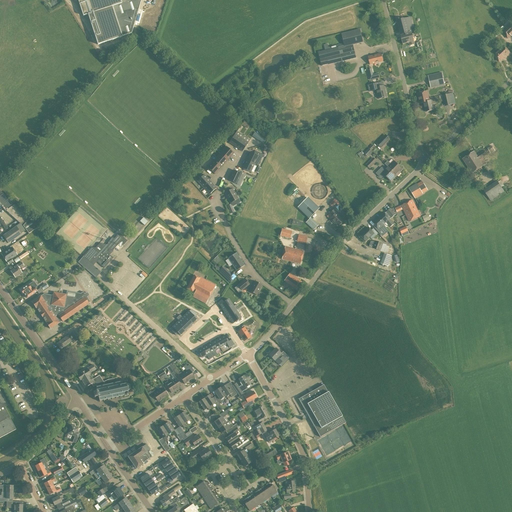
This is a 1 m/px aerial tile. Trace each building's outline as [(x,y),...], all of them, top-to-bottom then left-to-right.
[(77,0),(83,15),(87,14),(97,44),(122,36),(121,36),(132,32),(141,0),(77,0)] [(414,44),(411,32),(414,32),(410,17),(405,18),(406,19),(396,20),(400,35),(403,44),(409,43),(410,45),(414,44)] [(507,39),(511,34),(511,25),(510,23),(501,32),(507,39)] [(353,44),(362,42),(359,30),(342,34),(345,44),(345,46),(353,44)] [(353,45),(353,44),(345,46),(345,44),(338,45),(338,47),(325,50),(325,51),(318,52),(321,66),(328,64),(328,65),(356,58),(353,45)] [(502,62),(510,53),(502,46),(494,54),(502,62)] [(370,65),(383,62),(381,53),(368,57),(370,65)] [(431,88),(444,85),(442,72),(428,76),(431,88)] [(384,85),(383,82),(371,84),(373,91),(376,90),(378,99),(387,97),(384,85)] [(428,99),(429,99),(427,91),(417,93),(419,103),(424,102),(424,101),(425,101),(425,99),(428,99)] [(445,107),(452,105),(449,94),(442,95),(445,107)] [(424,102),(426,112),(433,110),(431,100),(429,101),(429,99),(428,99),(425,99),(425,101),(424,101),(424,102)] [(235,134),(229,143),(236,147),(241,139),(235,134)] [(381,148),(390,139),(385,135),(377,143),(381,148)] [(241,139),(236,147),(242,151),(248,143),(241,139)] [(226,147),(220,154),(227,160),(234,153),(226,147)] [(367,157),(372,152),(369,148),(364,153),(367,157)] [(483,157),(486,155),(484,151),(477,155),(474,151),(462,159),(472,173),(487,163),(483,157)] [(250,152),(246,160),(255,164),(259,156),(250,152)] [(227,160),(220,154),(208,168),(215,174),(227,160)] [(370,169),(377,161),(373,157),(365,165),(370,169)] [(255,164),(246,160),(242,169),(250,173),(255,164)] [(388,167),(397,176),(403,169),(394,160),(388,167)] [(391,181),(397,176),(388,167),(382,173),(391,181)] [(237,184),(241,174),(233,170),(229,180),(237,184)] [(197,181),(203,188),(210,181),(204,175),(197,181)] [(216,188),(210,181),(203,188),(209,194),(216,188)] [(490,201),(504,192),(497,181),(483,190),(490,201)] [(426,190),(421,183),(417,185),(417,183),(409,188),(415,199),(423,194),(422,193),(426,190)] [(232,189),(225,193),(230,203),(238,199),(232,189)] [(0,195),(0,206),(1,205),(5,210),(14,204),(3,193),(0,195)] [(309,219),(319,208),(307,197),(297,207),(309,219)] [(409,222),(420,216),(413,200),(402,205),(406,212),(405,212),(409,222)] [(20,223),(27,215),(14,204),(5,210),(5,211),(6,211),(20,223)] [(383,221),(385,223),(386,223),(390,227),(394,224),(390,219),(396,214),(391,208),(385,214),(384,213),(377,219),(381,223),(383,221)] [(338,226),(343,221),(338,216),(340,215),(334,209),(330,213),(333,216),(329,219),(332,222),(333,221),(338,226)] [(16,227),(3,236),(9,243),(13,240),(22,234),(21,234),(25,231),(26,230),(23,226),(30,218),(27,215),(20,223),(16,226),(16,227)] [(148,221),(143,217),(140,221),(144,226),(148,221)] [(29,234),(39,227),(30,218),(23,226),(26,230),(29,234)] [(313,230),(318,225),(310,218),(305,223),(313,230)] [(378,229),(385,223),(383,221),(381,223),(377,219),(373,222),(378,229)] [(365,241),(374,234),(368,227),(360,235),(365,241)] [(408,233),(407,231),(408,231),(406,227),(400,229),(402,234),(404,233),(405,235),(408,233)] [(292,232),(282,230),(281,237),(291,239),(292,232)] [(127,241),(119,233),(114,239),(112,237),(107,243),(108,243),(106,245),(99,252),(92,246),(83,257),(93,266),(97,262),(104,268),(113,258),(110,255),(113,251),(113,250),(120,243),(123,246),(127,241)] [(15,240),(16,242),(25,236),(23,234),(15,240)] [(305,244),(307,237),(295,234),(293,241),(305,244)] [(383,243),(375,241),(375,242),(371,241),(369,247),(380,251),(386,253),(388,247),(386,246),(386,245),(383,244),(383,243)] [(294,250),(295,249),(285,247),(282,259),(291,262),(293,253),(295,253),(296,250),(294,250)] [(8,264),(11,262),(10,260),(17,255),(12,248),(2,254),(8,264)] [(293,253),(291,262),(300,264),(303,251),(295,249),(294,250),(296,250),(295,253),(293,253)] [(27,252),(19,257),(21,260),(29,254),(27,252)] [(236,253),(228,259),(236,271),(245,265),(236,253)] [(388,266),(392,256),(384,253),(380,264),(388,266)] [(15,269),(11,272),(15,278),(21,274),(22,273),(19,269),(24,266),(21,262),(16,265),(17,266),(14,267),(15,269)] [(237,277),(232,272),(230,274),(226,269),(221,274),(231,283),(237,277)] [(296,290),(302,282),(290,273),(284,281),(296,290)] [(200,278),(194,275),(187,289),(192,292),(193,291),(208,300),(216,286),(200,277),(200,278)] [(249,284),(245,279),(237,285),(242,291),(249,284)] [(23,289),(21,290),(21,291),(23,294),(24,294),(24,295),(27,299),(32,295),(33,294),(35,293),(36,292),(37,291),(36,291),(35,288),(37,286),(34,281),(28,285),(26,286),(25,287),(24,288),(23,289)] [(262,285),(255,281),(249,291),(256,295),(262,285)] [(81,294),(76,293),(67,291),(66,295),(54,292),(53,296),(44,294),(32,302),(36,308),(46,323),(50,329),(59,323),(62,321),(63,322),(89,304),(88,303),(90,302),(87,297),(88,296),(88,295),(87,293),(86,293),(85,294),(83,292),(81,294)] [(223,303),(221,304),(224,309),(232,304),(227,296),(221,300),(223,303)] [(232,304),(224,309),(227,314),(235,308),(232,304)] [(235,308),(227,314),(230,318),(238,313),(235,308)] [(188,311),(184,315),(192,323),(196,319),(193,316),(197,313),(190,309),(188,311)] [(238,313),(230,318),(233,323),(236,322),(237,324),(244,319),(243,317),(242,318),(238,313)] [(179,314),(177,316),(180,319),(188,327),(192,323),(184,315),(182,317),(179,314)] [(180,319),(176,322),(184,331),(188,327),(180,319)] [(172,327),(169,329),(175,335),(177,332),(180,335),(184,331),(176,322),(172,327)] [(245,328),(238,332),(244,341),(251,337),(245,328)] [(80,338),(79,336),(75,331),(67,336),(63,339),(63,340),(57,344),(60,349),(71,342),(73,344),(80,338)] [(225,335),(216,341),(219,348),(227,344),(230,350),(235,347),(230,339),(227,340),(225,335)] [(164,346),(159,341),(155,345),(157,347),(157,346),(159,348),(158,348),(160,350),(164,346)] [(216,341),(207,346),(213,357),(217,355),(214,351),(219,348),(216,341)] [(207,346),(198,351),(202,358),(206,355),(209,359),(213,357),(207,346)] [(279,365),(284,359),(280,355),(281,354),(275,348),(269,355),(274,361),(275,360),(279,365)] [(184,373),(189,381),(195,377),(191,372),(193,370),(189,365),(187,366),(188,368),(185,370),(187,372),(184,373)] [(163,370),(157,375),(158,377),(160,380),(163,378),(162,376),(165,374),(163,370)] [(179,373),(178,374),(179,377),(184,384),(189,381),(184,373),(182,375),(181,372),(179,373)] [(104,384),(105,384),(99,375),(93,379),(91,376),(82,381),(86,387),(91,384),(93,387),(96,385),(96,386),(97,386),(97,387),(100,386),(100,385),(101,385),(101,386),(105,385),(104,384)] [(242,392),(247,388),(246,387),(250,385),(244,376),(238,380),(241,383),(240,383),(242,386),(239,388),(235,390),(239,396),(243,394),(242,392)] [(173,381),(171,382),(173,384),(174,387),(176,390),(181,386),(176,379),(174,377),(173,378),(172,378),(173,381)] [(97,386),(96,386),(96,387),(95,388),(96,390),(95,391),(95,392),(94,393),(94,392),(93,392),(94,393),(93,393),(93,394),(94,396),(93,397),(94,397),(94,398),(98,397),(99,400),(98,400),(98,401),(99,401),(100,402),(100,401),(103,400),(104,401),(104,400),(108,399),(108,400),(108,399),(112,399),(112,398),(116,398),(116,399),(117,398),(116,397),(120,397),(121,397),(124,396),(124,397),(125,397),(125,396),(128,395),(128,393),(128,392),(130,389),(131,390),(131,389),(130,389),(130,385),(130,384),(129,385),(126,384),(126,383),(125,380),(122,381),(121,381),(121,382),(118,382),(117,382),(117,381),(116,378),(111,379),(108,380),(109,385),(105,385),(105,384),(104,384),(105,385),(101,386),(101,385),(100,385),(100,386),(97,387),(97,386)] [(176,390),(171,382),(169,384),(167,381),(165,383),(171,393),(176,390)] [(220,388),(226,397),(230,394),(232,397),(237,394),(231,386),(232,385),(230,382),(221,388),(220,388)] [(158,391),(163,399),(168,395),(161,385),(158,387),(160,390),(158,391)] [(323,385),(299,399),(320,437),(345,423),(323,385)] [(226,397),(220,388),(215,391),(217,395),(214,396),(214,397),(215,397),(223,410),(222,410),(223,412),(226,410),(222,403),(220,400),(226,396),(226,397)] [(163,399),(158,391),(156,393),(154,390),(151,392),(151,391),(148,393),(152,398),(154,396),(158,402),(163,399)] [(244,409),(254,403),(253,400),(257,397),(253,391),(244,396),(238,400),(244,409)] [(215,397),(214,397),(212,399),(210,395),(204,398),(211,409),(213,407),(212,405),(215,403),(216,406),(220,412),(222,410),(223,410),(215,397)] [(209,410),(211,409),(204,398),(199,402),(204,410),(208,408),(209,410)] [(0,437),(16,429),(2,402),(1,403),(0,402),(0,437)] [(259,422),(264,419),(263,419),(267,416),(262,406),(257,408),(262,417),(257,420),(259,422)] [(218,428),(229,421),(229,420),(228,421),(225,416),(229,413),(227,410),(220,414),(222,417),(215,422),(218,428)] [(179,415),(185,424),(190,420),(185,412),(179,415)] [(187,426),(185,424),(179,415),(174,419),(179,427),(182,425),(184,428),(187,426)] [(227,434),(236,428),(236,427),(238,427),(236,424),(233,426),(229,421),(218,428),(222,434),(226,432),(227,434)] [(163,426),(168,435),(171,433),(173,436),(176,434),(174,431),(169,422),(163,426)] [(74,427),(74,425),(72,424),(71,426),(71,425),(67,434),(71,435),(69,441),(75,443),(78,438),(77,438),(79,434),(77,433),(78,428),(74,427)] [(168,435),(163,426),(161,427),(160,426),(157,428),(158,429),(157,430),(165,442),(168,440),(165,437),(168,435)] [(238,439),(238,438),(235,435),(238,433),(237,431),(238,431),(236,428),(227,434),(229,437),(226,439),(229,444),(238,439)] [(279,436),(275,429),(270,432),(264,435),(268,442),(271,441),(274,440),(274,439),(279,436)] [(194,438),(192,434),(182,440),(187,447),(193,443),(195,447),(203,442),(198,435),(194,438)] [(244,447),(250,443),(248,439),(245,441),(242,436),(238,438),(238,439),(229,444),(233,450),(237,448),(238,450),(244,447)] [(88,452),(92,449),(87,442),(83,444),(88,452)] [(146,452),(142,447),(128,457),(136,469),(143,464),(144,463),(143,462),(151,457),(147,451),(146,452)] [(202,452),(199,448),(189,455),(193,461),(200,456),(204,460),(212,455),(207,448),(202,452)] [(96,463),(92,457),(96,455),(92,449),(85,454),(82,456),(85,461),(87,459),(92,466),(96,463)] [(241,461),(250,455),(250,454),(251,454),(250,452),(247,454),(244,450),(237,455),(241,461)] [(291,460),(288,452),(284,454),(283,453),(276,456),(278,460),(281,459),(283,463),(285,466),(290,464),(288,461),(291,460)] [(171,455),(164,460),(168,465),(175,460),(171,455)] [(250,455),(241,461),(245,467),(252,462),(249,458),(252,457),(250,455)] [(38,472),(44,468),(42,464),(46,463),(44,460),(41,461),(41,463),(35,466),(38,472)] [(175,460),(168,465),(170,469),(171,469),(178,464),(175,460)] [(178,464),(171,469),(174,473),(181,468),(178,464)] [(54,475),(63,471),(61,466),(52,471),(54,475)] [(102,478),(109,474),(107,471),(108,470),(107,468),(105,468),(104,466),(101,469),(99,466),(89,473),(91,475),(93,474),(94,475),(98,472),(102,477),(102,478)] [(44,468),(38,472),(41,477),(47,474),(48,476),(51,474),(50,471),(46,473),(44,468)] [(81,477),(75,468),(67,473),(73,482),(81,477)] [(181,468),(174,473),(176,477),(184,472),(181,468)] [(279,483),(285,481),(283,477),(294,473),(292,469),(276,475),(279,483)] [(150,471),(142,476),(145,480),(153,475),(150,471)] [(100,485),(103,489),(110,484),(108,481),(112,478),(111,477),(112,476),(111,474),(110,474),(109,474),(102,478),(102,477),(99,479),(100,480),(99,481),(102,484),(100,485)] [(153,475),(145,480),(148,484),(149,484),(156,479),(153,475)] [(47,489),(53,486),(52,482),(55,480),(54,477),(50,480),(44,484),(47,489)] [(156,479),(149,484),(151,488),(159,483),(156,479)] [(200,492),(210,485),(207,481),(205,483),(204,481),(196,487),(200,492)] [(290,492),(295,492),(294,481),(286,481),(286,489),(286,493),(290,492)] [(266,488),(272,496),(277,493),(276,490),(278,488),(274,482),(271,483),(270,482),(266,485),(267,487),(266,488)] [(159,483),(151,488),(154,492),(162,487),(159,483)] [(203,498),(212,492),(211,491),(213,489),(210,485),(200,492),(203,498)] [(53,486),(47,489),(50,495),(56,492),(56,493),(60,491),(59,487),(55,489),(53,486)] [(65,495),(76,490),(74,487),(64,492),(65,495)] [(81,497),(87,493),(84,487),(77,491),(81,497)] [(114,501),(124,494),(119,487),(109,494),(114,501)] [(272,496),(266,488),(265,489),(263,487),(259,490),(266,500),(272,496)] [(171,501),(169,497),(175,493),(173,490),(165,495),(166,497),(160,502),(164,508),(169,504),(171,506),(180,500),(177,497),(171,501)] [(261,504),(266,500),(259,490),(255,492),(256,495),(255,496),(261,504)] [(81,497),(85,504),(93,499),(89,492),(81,497)] [(207,503),(218,496),(215,492),(213,494),(212,492),(203,498),(207,503)] [(55,505),(62,502),(60,498),(63,497),(61,494),(58,496),(52,500),(55,505)] [(261,504),(255,496),(254,496),(252,494),(248,497),(255,507),(261,504)] [(218,496),(207,503),(210,509),(219,503),(218,501),(220,500),(218,496)] [(250,511),(255,507),(248,497),(244,500),(245,502),(244,503),(250,511)] [(83,511),(85,509),(79,498),(70,503),(64,506),(66,510),(61,511),(69,511),(74,510),(73,506),(79,503),(83,511)] [(123,509),(130,504),(126,498),(119,503),(113,507),(116,511),(120,508),(122,510),(123,509)] [(16,511),(23,511),(23,505),(22,505),(22,502),(6,502),(6,508),(16,508),(16,511)]
